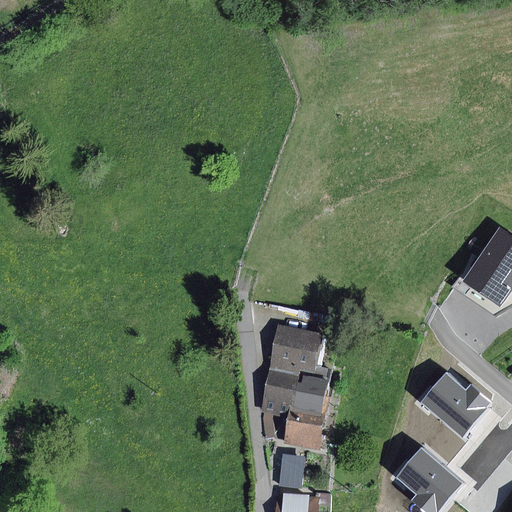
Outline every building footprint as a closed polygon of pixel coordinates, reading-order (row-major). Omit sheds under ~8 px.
[(511,231),(507,227),(469,280),(507,307),(511,300),(511,231)] [(329,334),(282,326),(275,368),(305,373),(306,370),(322,373),(329,334)] [(305,373),(275,368),(265,413),(293,418),(287,444),(325,450),(336,399),(302,392),(305,373)] [(443,371),(419,405),(476,447),(501,413),(443,371)] [(425,445),(401,479),(446,511),(464,511),(483,487),(425,445)] [(310,457),(287,454),(283,486),(316,490),(318,471),(308,470),(310,457)] [(315,494),(279,492),(278,511),(333,511),(334,496),(322,495),(322,499),(315,498),(315,494)]
